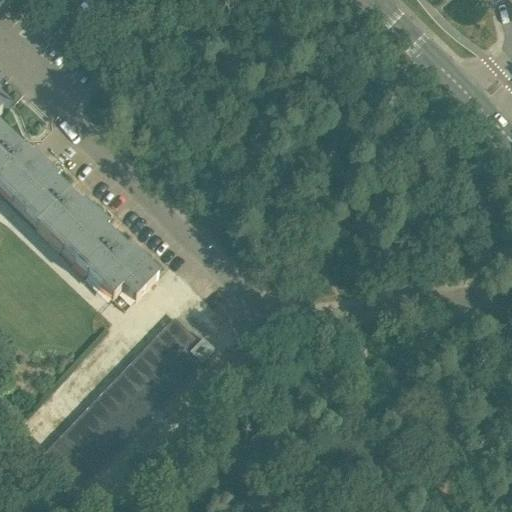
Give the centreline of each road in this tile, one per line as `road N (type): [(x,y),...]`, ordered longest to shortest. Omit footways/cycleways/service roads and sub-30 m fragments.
road 1 (residential): [(511,344),(464,298),(271,316),(6,60)]
road 2 (secondary): [(475,105),(368,0)]
